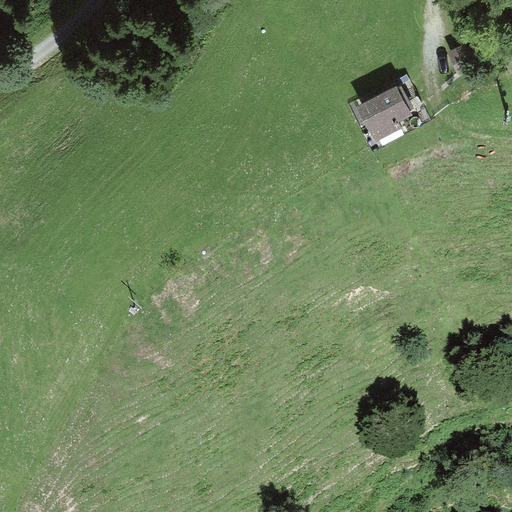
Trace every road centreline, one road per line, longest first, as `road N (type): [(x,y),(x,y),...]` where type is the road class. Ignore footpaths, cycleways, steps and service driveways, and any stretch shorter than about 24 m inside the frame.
road 1 (track): [(4,511),(116,312)]
road 2 (track): [(511,133),(462,122),(436,100),(427,0)]
road 3 (track): [(0,81),(103,0)]
